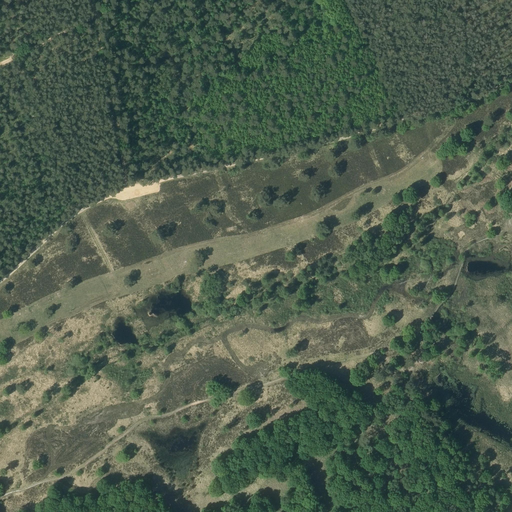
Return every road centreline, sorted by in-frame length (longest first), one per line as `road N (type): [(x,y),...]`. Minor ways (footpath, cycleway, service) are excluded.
road 1 (track): [(0,282),(78,211),(128,187),(326,142),(477,96),(511,68)]
road 2 (track): [(92,0),(128,187)]
road 3 (track): [(0,62),(125,0)]
